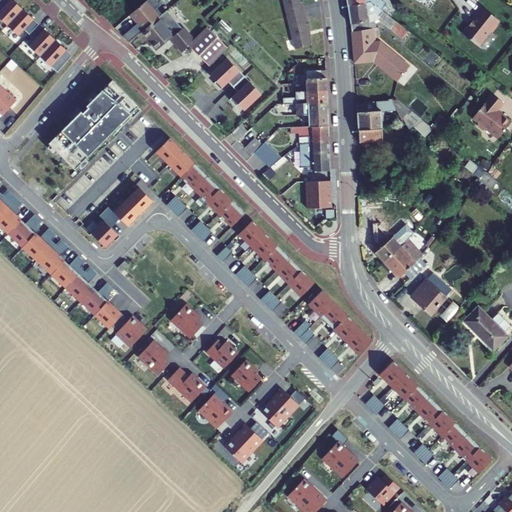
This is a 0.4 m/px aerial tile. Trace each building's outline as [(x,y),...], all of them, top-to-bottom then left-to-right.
[(67,51),(14,0),(0,0),(0,18),(17,36),(23,30),(36,40),(30,45),(57,72),(68,60),(62,55),(67,51)] [(123,36),(129,43),(137,37),(137,36),(161,15),(156,10),(160,6),(154,0),(147,0),(129,16),(137,24),(123,36)] [(282,0),(287,17),(305,12),(301,0),(282,0)] [(346,0),(347,6),(371,2),(382,10),(387,3),(381,0),(346,0)] [(376,26),(375,21),(377,19),(402,39),(403,38),(408,31),(382,10),(371,2),(347,6),(351,24),(369,21),(376,26)] [(472,21),(462,34),(479,47),(491,31),(492,32),(498,25),(496,24),(499,21),(482,7),(471,20),(472,21)] [(151,45),(156,51),(169,40),(171,39),(177,46),(188,37),(181,30),(166,11),(164,13),(161,15),(137,36),(137,37),(142,43),(144,41),(147,39),(151,45)] [(294,39),(296,49),(311,45),(309,35),(307,27),(309,27),(305,12),(287,17),(293,39),(294,39)] [(219,24),(228,33),(232,30),(222,21),(219,24)] [(376,28),(376,26),(369,21),(351,24),(352,32),(372,28),(376,28)] [(189,46),(209,66),(227,47),(207,27),(194,41),(189,46)] [(171,39),(169,40),(180,54),(189,46),(194,41),(183,28),(181,30),(188,37),(177,46),(171,39)] [(379,41),(375,42),(372,28),(352,32),(354,63),(374,61),(376,58),(400,78),(410,66),(379,41)] [(408,31),(403,38),(407,41),(412,34),(408,31)] [(227,58),(209,75),(216,81),(214,83),(220,90),(228,82),(232,87),(244,76),(227,58)] [(376,58),(374,61),(397,81),(400,78),(376,58)] [(326,90),(326,70),(306,71),(307,84),(293,85),(294,92),(295,91),(326,90)] [(237,104),(244,111),(261,95),(244,76),(232,87),(237,92),(229,100),(235,106),(237,104)] [(129,115),(138,105),(112,79),(86,105),(88,107),(83,112),(81,110),(49,143),(75,169),(117,127),(119,129),(131,117),(129,115)] [(16,100),(0,85),(0,111),(3,114),(16,100)] [(478,87),(475,85),(468,94),(470,96),(478,87)] [(326,90),(295,91),(296,97),(283,98),(283,104),(296,103),(327,102),(326,90)] [(492,94),(473,118),(478,123),(478,126),(483,130),(486,129),(498,139),(511,122),(497,111),(503,103),(492,94)] [(382,141),(380,111),(396,110),(401,120),(405,118),(411,113),(395,99),(388,99),(388,100),(357,103),(359,142),(382,141)] [(296,103),(296,115),(328,114),(327,102),(296,103)] [(424,137),(433,128),(432,128),(412,112),(411,113),(405,118),(424,137)] [(297,122),(300,122),(309,121),(309,126),(328,125),(328,114),(296,115),(297,122)] [(433,128),(440,134),(450,122),(442,116),(432,128),(433,128)] [(230,134),(237,141),(247,132),(240,125),(230,134)] [(329,142),(328,125),(309,126),(300,127),(291,127),(291,133),(299,133),(300,144),(329,142)] [(169,138),(156,151),(169,163),(182,150),(169,138)] [(254,153),(262,145),(254,138),(245,148),(252,155),(254,153)] [(262,145),(254,153),(270,168),(271,167),(281,159),(265,142),(262,145)] [(329,142),(300,144),(301,167),(308,167),(308,171),(324,171),(330,170),(330,169),(329,142)] [(182,150),(169,163),(181,176),(195,163),(182,150)] [(195,163),(181,176),(194,189),(208,175),(195,162),(195,163)] [(274,171),(271,167),(270,168),(264,173),(267,176),(274,171)] [(486,171),(479,179),(491,189),(497,181),(489,174),(486,171)] [(208,175),(194,189),(206,201),(220,187),(208,175)] [(305,182),(306,208),(331,208),(330,181),(305,182)] [(153,200),(139,187),(127,199),(140,213),(153,200)] [(220,187),(206,201),(219,214),(232,200),(220,187)] [(15,196),(8,189),(3,194),(3,195),(0,198),(0,199),(7,206),(15,196)] [(175,195),(166,204),(172,210),(181,201),(175,195)] [(23,203),(15,196),(7,206),(13,212),(17,208),(18,209),(23,203)] [(127,199),(114,212),(120,218),(127,225),(140,213),(127,199)] [(232,200),(219,214),(231,226),(245,212),(232,200)] [(181,201),(172,210),(178,216),(187,207),(181,201)] [(13,212),(7,206),(0,212),(0,223),(9,232),(21,219),(16,215),(20,211),(18,209),(17,208),(13,212)] [(108,206),(100,215),(102,218),(107,214),(111,209),(108,206)] [(107,214),(102,218),(104,220),(111,227),(120,218),(114,212),(111,209),(107,214)] [(42,221),(34,214),(25,223),(32,230),(36,226),(37,226),(42,221)] [(9,232),(23,246),(36,233),(39,229),(37,226),(36,226),(32,230),(25,223),(21,219),(9,232)] [(265,232),(252,219),(239,233),(252,245),(265,232)] [(104,220),(91,233),(105,247),(118,234),(111,227),(104,220)] [(200,220),(191,229),(197,235),(206,226),(200,220)] [(409,237),(413,232),(406,224),(399,230),(408,239),(409,237)] [(206,226),(197,235),(203,241),(212,232),(206,226)] [(57,235),(49,227),(40,237),(47,243),(51,239),(52,240),(57,235)] [(408,239),(399,230),(387,241),(385,238),(379,244),(381,247),(375,252),(384,262),(406,241),(408,239)] [(277,244),(265,232),(252,245),(264,257),(277,244)] [(36,233),(23,246),(38,259),(54,242),(52,240),(51,239),(47,243),(40,237),(36,233)] [(69,246),(61,239),(56,244),(57,245),(53,249),(60,255),(69,246)] [(410,245),(406,241),(384,262),(381,264),(386,269),(389,267),(392,271),(398,277),(404,272),(415,263),(408,255),(414,249),(410,245)] [(54,242),(38,259),(52,273),(64,260),(60,255),(53,249),(57,245),(56,244),(54,242)] [(290,257),(277,244),(264,257),(276,270),(290,257)] [(232,252),(226,246),(217,255),(222,261),(232,252)] [(415,263),(420,258),(417,255),(418,254),(414,249),(408,255),(415,263)] [(86,262),(78,255),(69,264),(76,271),(80,267),(81,268),(86,262)] [(302,269),(290,257),(276,270),(289,282),(302,269)] [(427,265),(420,258),(415,263),(404,272),(410,279),(411,279),(427,265)] [(64,260),(52,273),(67,286),(83,269),(81,268),(80,267),(76,271),(69,264),(64,260)] [(244,265),(235,274),(248,286),(257,277),(244,265)] [(97,273),(90,266),(85,271),(85,272),(82,276),(89,282),(97,273)] [(83,269),(67,286),(81,300),(93,287),(89,282),(82,276),(85,272),(85,271),(83,269)] [(314,281),(302,269),(289,282),(301,295),(314,281)] [(434,285),(439,279),(433,273),(428,280),(434,285)] [(431,314),(452,290),(439,279),(434,285),(428,280),(427,280),(412,297),(431,314)] [(115,289),(107,282),(98,291),(105,298),(109,294),(115,289)] [(335,302),(318,285),(305,298),(321,315),(335,302)] [(93,287),(81,300),(96,313),(108,300),(112,296),(109,294),(105,298),(98,291),(93,287)] [(270,290),(260,299),(272,310),(281,301),(270,290)] [(122,314),(108,300),(96,313),(110,327),(112,325),(122,314)] [(453,300),(441,316),(449,321),(461,305),(453,300)] [(347,314),(335,302),(321,315),(334,328),(347,314)] [(186,303),(171,319),(191,337),(203,325),(197,320),(200,317),(186,303)] [(478,308),(464,321),(494,350),(507,337),(504,333),(491,320),(478,308)] [(129,319),(123,313),(122,314),(112,325),(118,330),(116,332),(131,346),(147,329),(132,315),(129,319)] [(491,320),(504,333),(511,326),(498,313),(491,320)] [(360,327),(347,314),(334,328),(347,340),(360,327)] [(302,322),(293,331),(305,343),(314,334),(302,322)] [(373,340),(360,327),(347,340),(360,353),(373,340)] [(218,339),(207,351),(225,368),(239,353),(226,341),(223,344),(218,339)] [(168,353),(153,340),(138,356),(158,374),(169,363),(164,358),(168,353)] [(327,348),(318,357),(330,369),(339,359),(327,348)] [(258,371),(246,360),(232,375),(250,391),(261,379),(255,374),(258,371)] [(403,375),(391,363),(378,376),(390,388),(403,375)] [(188,376),(179,367),(167,379),(191,401),(206,386),(191,373),(188,376)] [(415,387),(403,375),(390,388),(402,400),(415,387)] [(228,395),(219,387),(199,410),(210,420),(209,422),(216,428),(232,411),(225,405),(224,405),(221,402),(228,395)] [(268,401),(260,410),(277,426),(304,398),(295,389),(289,395),(281,387),(272,397),(273,398),(269,402),(268,401)] [(428,399),(415,387),(402,400),(415,412),(428,399)] [(373,394),(364,403),(370,409),(379,400),(373,394)] [(440,411),(428,399),(415,412),(427,424),(440,411)] [(385,405),(379,400),(370,409),(376,414),(385,405)] [(453,424),(440,411),(427,424),(440,437),(453,424)] [(397,418),(388,427),(394,432),(403,424),(397,418)] [(267,433),(256,422),(250,428),(246,423),(237,433),(237,434),(233,438),(233,437),(224,446),(241,461),(267,433)] [(403,424),(394,432),(400,438),(409,429),(403,424)] [(465,436),(453,424),(440,437),(452,449),(465,436)] [(347,438),(338,429),(332,435),(338,441),(323,457),(335,468),(334,469),(342,477),(359,460),(350,452),(349,452),(345,449),(346,448),(342,444),(347,438)] [(478,448),(465,436),(452,449),(465,461),(478,448)] [(422,443),(413,452),(419,458),(428,449),(422,443)] [(490,459),(478,448),(465,461),(477,473),(490,459)] [(419,458),(425,463),(434,454),(428,449),(419,458)] [(447,467),(438,476),(443,482),(452,473),(447,467)] [(372,494),(383,504),(399,486),(386,473),(381,479),(384,482),(372,494)] [(452,473),(443,482),(449,488),(458,479),(452,473)] [(316,492),(307,484),(292,500),(304,511),(323,511),(330,505),(320,496),(319,497),(315,493),(316,492)] [(511,511),(511,490),(510,492),(511,493),(508,497),(507,495),(499,504),(507,511),(511,511)] [(411,511),(401,502),(391,511),(411,511)]
